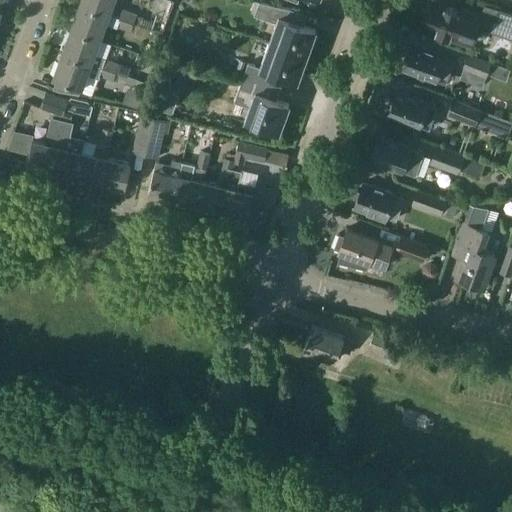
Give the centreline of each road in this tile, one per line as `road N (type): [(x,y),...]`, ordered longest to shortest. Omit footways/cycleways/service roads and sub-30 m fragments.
road 1 (tertiary): [(272,277),(372,0)]
road 2 (residential): [(272,277),(0,208)]
road 3 (tertiary): [(188,511),(272,277)]
road 4 (residential): [(272,277),(511,339)]
road 5 (residential): [(0,115),(41,0)]
